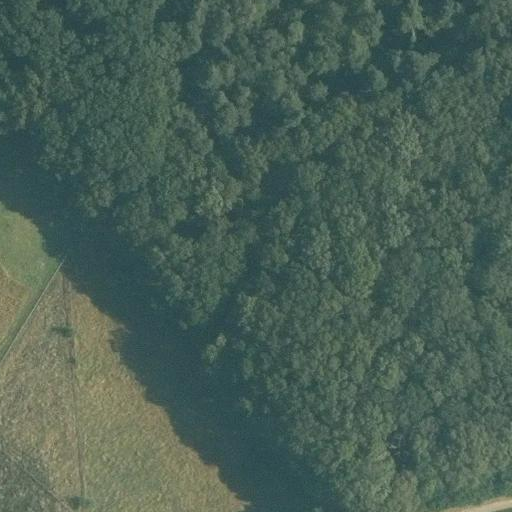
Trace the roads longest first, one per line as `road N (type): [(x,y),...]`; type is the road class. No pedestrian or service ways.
road 1 (track): [(339,511),(254,409),(266,245),(278,191),(317,128),(437,0)]
road 2 (unknown): [(254,409),(253,426),(0,108)]
